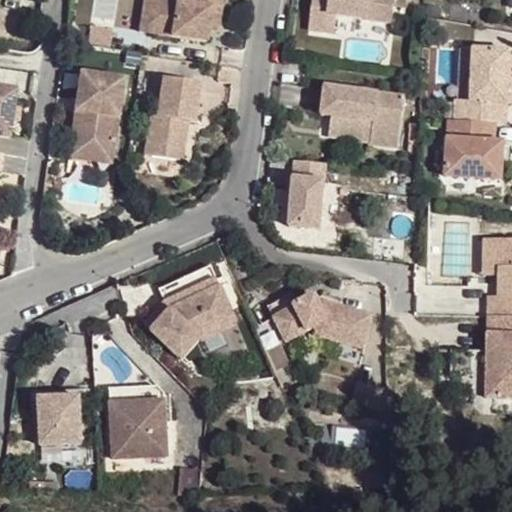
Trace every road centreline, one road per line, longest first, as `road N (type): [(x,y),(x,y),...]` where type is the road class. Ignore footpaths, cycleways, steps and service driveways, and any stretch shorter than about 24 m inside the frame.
road 1 (residential): [(44,284),(206,215),(239,189),(270,0)]
road 2 (unclassified): [(44,284),(28,221),(61,0)]
road 3 (unknown): [(206,215),(293,260),(390,279),(406,315)]
